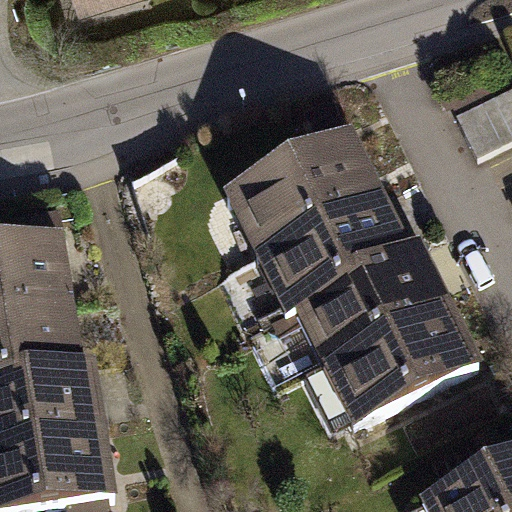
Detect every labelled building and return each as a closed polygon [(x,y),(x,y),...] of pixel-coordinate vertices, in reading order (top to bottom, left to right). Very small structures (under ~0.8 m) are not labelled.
[(485,161),(511,148),(511,98),(465,122),(485,161)] [(223,201),(252,259),(379,197),(350,138),(223,201)] [(252,259),(281,318),(293,312),(408,256),(379,197),(252,259)] [(0,255),(0,321),(75,311),(66,246),(0,255)] [(293,312),(322,371),(449,309),(420,250),(408,256),(293,312)] [(322,371),(351,430),(478,367),(449,309),(322,371)] [(0,321),(0,387),(84,376),(75,311),(0,321)] [(0,387),(0,454),(111,439),(101,373),(84,376),(0,387)] [(0,454),(0,511),(59,511),(120,504),(111,439),(0,454)] [(511,511),(511,462),(427,504),(430,511),(511,511)]
